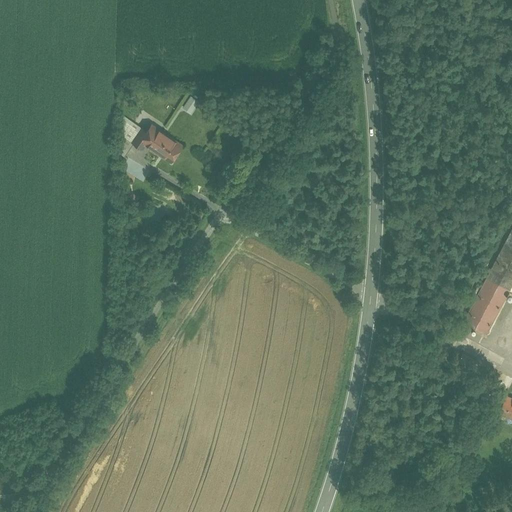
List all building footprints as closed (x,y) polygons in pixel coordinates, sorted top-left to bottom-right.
[(185,146),(155,127),(149,135),(143,131),(132,147),(146,155),(151,147),(175,162),(185,146)] [(511,230),(464,322),(489,335),(511,289),(511,230)] [(471,373),(479,359),(463,350),(455,364),(471,373)] [(511,417),(511,398),(510,398),(503,412),(511,417)] [(483,414),(474,429),(484,435),(492,419),(483,414)]
